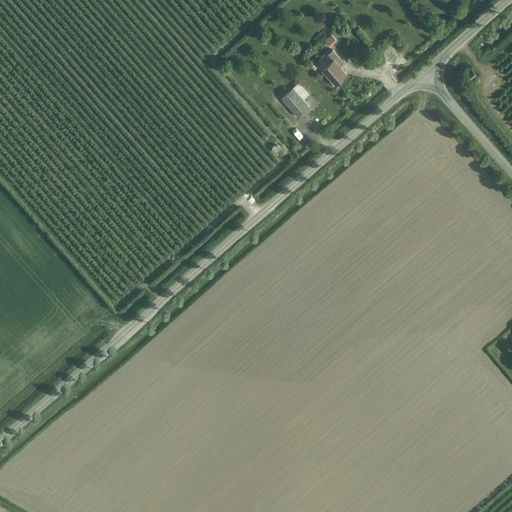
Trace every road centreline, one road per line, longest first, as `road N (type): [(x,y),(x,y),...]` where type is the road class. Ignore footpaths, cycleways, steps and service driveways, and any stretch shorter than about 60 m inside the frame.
road 1 (unclassified): [(0,442),(425,72)]
road 2 (unclassified): [(511,172),(425,72)]
